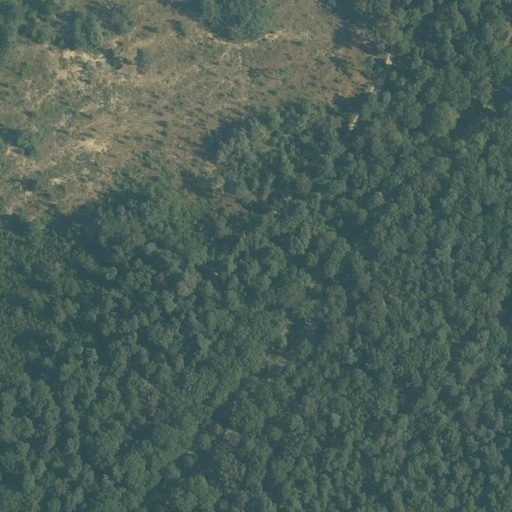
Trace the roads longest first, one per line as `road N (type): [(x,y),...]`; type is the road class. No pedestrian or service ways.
road 1 (track): [(0,473),(78,440),(119,406),(141,354),(200,327),(224,270),(313,167),(346,142),(377,97),(402,37),(401,0)]
road 2 (secondary): [(169,511),(242,424),(398,201),(494,119),(511,92)]
